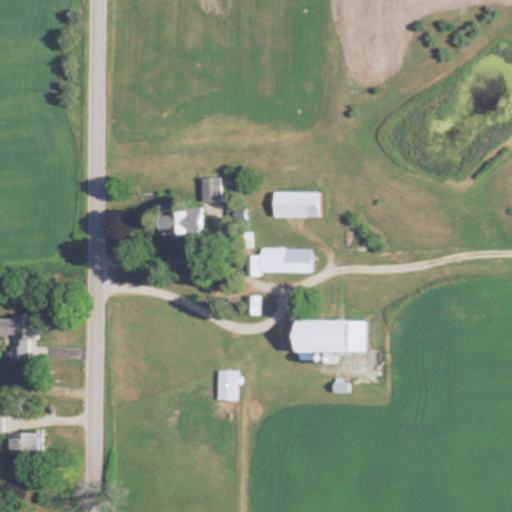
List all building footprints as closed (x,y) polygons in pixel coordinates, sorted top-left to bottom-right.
[(202,179),(202,202),(226,202),(226,179),(202,179)] [(317,192),(273,192),(273,218),(317,218),(317,192)] [(204,209),(157,211),(158,232),(204,230),(204,209)] [(251,273),(311,273),(311,249),(260,249),(260,256),(251,256),(251,273)] [(0,318),(0,337),(6,337),(8,364),(31,362),(26,316),(0,318)] [(364,320),(290,320),(289,353),(364,353),(364,320)] [(236,401),(236,370),(216,370),(216,401),(236,401)] [(43,432),(9,432),(9,455),(43,455),(43,432)]
